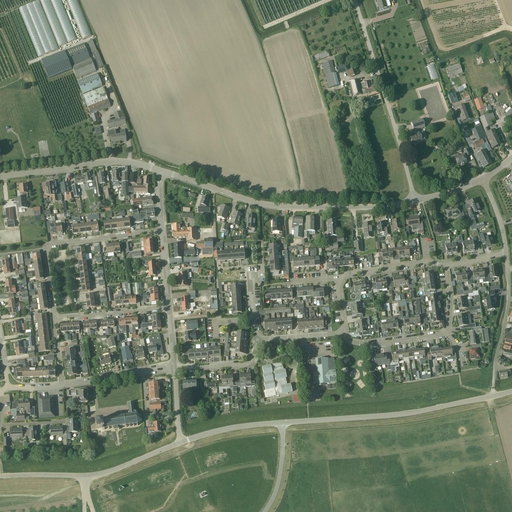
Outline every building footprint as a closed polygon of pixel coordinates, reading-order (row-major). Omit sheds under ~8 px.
[(39,0),(19,7),(24,22),(28,22),(36,34),(35,35),(43,38),(43,37),(44,37),(46,39),(47,34),(47,41),(50,39),(52,44),(52,41),(53,42),(55,44),(51,46),(50,47),(48,53),(59,49),(58,46),(76,40),(68,16),(83,38),(90,36),(78,0),(39,0)] [(376,0),(379,10),(387,8),(384,0),(376,0)] [(97,51),(93,41),(87,43),(92,53),(99,69),(104,67),(97,51)] [(84,44),(65,51),(71,66),(90,59),(84,44)] [(427,54),(426,50),(425,46),(419,48),(420,52),(422,51),(423,55),(427,54)] [(71,70),(64,51),(40,61),(48,79),(71,70)] [(328,51),(318,55),(318,54),(313,57),(314,62),(320,60),(330,56),(328,51)] [(90,59),(71,66),(76,79),(96,72),(91,58),(90,59)] [(336,73),(335,74),(332,61),(322,63),(328,88),(339,86),(336,73)] [(429,73),(432,72),(431,72),(436,70),(434,64),(426,67),(429,73)] [(450,78),(463,74),(460,64),(447,68),(450,78)] [(354,76),(352,70),(348,71),(346,71),(345,66),(337,68),(338,74),(346,72),(347,77),(354,76)] [(97,74),(78,81),(83,94),(102,86),(97,74)] [(349,82),(353,97),(363,95),(359,80),(349,82)] [(371,81),(361,83),(363,94),(375,92),(374,87),(372,87),(371,81)] [(462,86),(462,87),(457,89),(459,93),(464,91),(467,89),(465,85),(462,86)] [(91,115),(111,107),(103,87),(83,95),(91,115)] [(448,97),(451,105),(459,102),(456,94),(448,97)] [(483,109),(484,109),(482,105),(480,99),(474,101),(478,111),(483,109)] [(462,122),(470,119),(465,105),(457,108),(462,122)] [(496,120),(491,107),(486,108),(488,115),(479,118),(484,129),(486,134),(489,141),(498,137),(495,130),(490,132),(488,127),(492,125),(491,122),(496,120)] [(113,114),(115,120),(117,123),(117,127),(126,125),(124,118),(123,118),(120,111),(113,114)] [(91,115),(93,124),(99,122),(97,114),(91,115)] [(413,131),(425,127),(422,119),(411,123),(413,131)] [(117,123),(115,120),(107,122),(109,129),(117,127),(117,123)] [(475,129),(472,131),(475,137),(484,133),(480,124),(474,127),(475,129)] [(119,143),(118,135),(116,136),(115,131),(107,132),(109,141),(112,140),(112,143),(119,143)] [(412,144),(422,141),(419,134),(414,135),(414,134),(410,135),(411,137),(410,137),(412,144)] [(492,164),(486,153),(491,150),(488,144),(485,136),(481,138),(482,139),(474,143),(476,148),(482,146),(484,151),(476,156),(484,169),(492,164)] [(501,136),(498,137),(489,141),(492,149),(491,149),(492,151),(494,151),(495,150),(493,148),(504,143),(501,136)] [(455,168),(467,163),(463,155),(454,159),(456,162),(453,164),(455,168)] [(128,182),(128,173),(120,174),(120,171),(112,171),(112,182),(120,182),(120,178),(121,178),(121,182),(122,182),(122,184),(123,184),(123,187),(123,196),(129,196),(129,195),(128,187),(128,182)] [(80,197),(77,184),(84,183),(91,182),(90,174),(83,175),(83,176),(74,177),(75,184),(72,185),(74,198),(80,197)] [(105,184),(104,174),(97,175),(98,180),(96,181),(97,191),(100,190),(99,185),(105,184)] [(62,191),(62,193),(62,194),(62,196),(66,195),(66,193),(69,193),(68,183),(61,184),(61,187),(62,191)] [(17,198),(18,210),(27,209),(26,198),(27,198),(26,194),(27,193),(27,185),(26,185),(26,184),(23,185),(19,186),(20,194),(21,194),(22,198),(17,198)] [(58,203),(63,203),(62,200),(61,195),(57,195),(57,196),(55,196),(53,184),(42,185),(43,190),(44,190),(45,195),(43,195),(44,199),(47,198),(47,199),(48,199),(47,197),(52,196),(53,202),(58,202),(58,203)] [(152,197),(132,200),(133,207),(143,206),(153,205),(152,197)] [(209,207),(206,208),(206,206),(209,199),(202,197),(200,204),(201,205),(200,208),(199,208),(200,212),(209,212),(209,207)] [(467,210),(470,218),(475,216),(473,213),(480,210),(476,199),(468,202),(471,209),(467,210)] [(110,210),(110,207),(109,200),(102,201),(103,208),(102,208),(103,213),(107,212),(107,211),(110,210)] [(229,208),(221,205),(217,217),(225,219),(229,208)] [(447,218),(459,214),(461,219),(465,218),(461,205),(458,206),(458,205),(445,209),(447,218)] [(5,210),(6,222),(14,221),(13,209),(5,210)] [(242,214),(234,212),(230,223),(238,226),(242,214)] [(154,213),(146,214),(140,215),(133,216),(134,224),(144,223),(143,220),(147,219),(147,218),(155,217),(154,213)] [(256,216),(247,216),(247,228),(255,228),(256,216)] [(305,217),(305,232),(304,232),(304,239),(310,239),(310,235),(315,235),(314,232),(314,217),(305,217)] [(412,231),(423,229),(422,221),(419,222),(418,217),(406,218),(407,226),(412,226),(412,231)] [(60,221),(55,222),(57,235),(62,234),(61,227),(65,227),(64,220),(60,221)] [(281,220),(272,220),(272,232),(280,232),(281,220)] [(392,221),(393,226),(390,227),(391,235),(398,234),(397,230),(400,229),(399,220),(392,221)] [(57,235),(55,222),(55,221),(46,223),(47,229),(50,229),(51,235),(57,235)] [(336,221),(327,221),(328,237),(337,236),(336,221)] [(378,233),(384,233),(384,236),(389,235),(388,229),(386,229),(385,227),(384,227),(383,222),(376,223),(378,233)] [(173,231),(173,234),(173,237),(173,238),(188,237),(188,241),(196,241),(195,232),(198,232),(197,229),(188,229),(188,228),(184,228),(184,227),(181,228),(181,223),(179,223),(179,224),(173,225),(173,231)] [(363,224),(364,235),(364,239),(372,238),(372,234),(371,223),(363,224)] [(302,228),(294,228),(294,238),(302,238),(302,228)] [(491,236),(487,237),(486,234),(480,236),(482,244),(486,243),(487,247),(494,244),(491,236)] [(469,252),(468,241),(462,242),(461,236),(458,237),(459,240),(460,247),(462,247),(463,249),(464,252),(469,252)] [(473,241),(468,241),(469,252),(475,251),(474,247),(475,245),(477,245),(476,237),(472,238),(473,241)] [(144,248),(153,247),(152,238),(143,239),(144,248)] [(196,249),(213,248),(213,240),(204,240),(204,243),(196,243),(196,249)] [(456,243),(450,244),(452,254),(457,253),(457,250),(458,248),(460,247),(459,240),(455,240),(456,243)] [(355,254),(358,254),(363,254),(361,241),(354,242),(355,254)] [(452,254),(450,244),(445,245),(445,242),(442,243),(443,250),(445,249),(446,251),(446,255),(452,254)] [(185,244),(174,245),(175,258),(181,258),(181,249),(185,249),(185,244)] [(403,248),(404,258),(409,257),(409,253),(416,252),(415,247),(412,248),(411,246),(403,248)] [(395,249),(395,255),(399,255),(399,258),(404,258),(403,248),(395,249)] [(386,250),(388,260),(393,259),(392,256),(395,255),(395,249),(386,250)] [(382,261),(388,260),(386,250),(378,251),(379,257),(382,257),(382,261)] [(33,259),(30,260),(30,262),(33,262),(41,261),(40,255),(38,255),(38,251),(32,252),(33,259)] [(313,255),(314,267),(319,266),(319,264),(323,264),(322,258),(319,258),(316,258),(316,255),(313,255)] [(293,268),(298,268),(297,260),(295,260),(295,256),(289,257),(290,263),(292,263),(293,268)] [(347,258),(348,267),(353,266),(358,265),(357,259),(353,259),(352,257),(347,258)] [(148,270),(155,269),(154,263),(151,263),(151,261),(145,261),(145,267),(148,266),(148,270)] [(496,266),(490,267),(490,271),(487,271),(489,283),(492,283),(491,281),(494,280),(494,278),(498,278),(496,266)] [(279,272),(279,267),(269,267),(269,269),(270,269),(270,273),(273,272),(274,275),(279,275),(278,272),(279,272)] [(478,271),(480,281),(480,284),(489,283),(487,271),(484,272),(484,270),(478,271)] [(473,276),(473,278),(471,278),(471,285),(474,284),(474,281),(479,281),(478,271),(472,272),(473,276)] [(433,280),(433,275),(432,275),(432,272),(424,273),(425,276),(425,279),(422,280),(422,282),(433,280)] [(467,272),(461,273),(463,283),(467,282),(468,285),(471,285),(471,278),(470,276),(467,276),(467,272)] [(398,277),(400,287),(403,287),(403,289),(409,289),(408,284),(408,280),(404,281),(403,276),(398,277)] [(394,288),(400,287),(398,277),(393,278),(393,282),(390,283),(391,288),(391,291),(394,291),(393,288),(394,288)] [(379,290),(382,290),(380,279),(375,280),(376,285),(372,285),(373,291),(373,293),(379,293),(379,290)] [(380,279),(382,290),(387,289),(391,288),(390,283),(386,283),(385,279),(380,279)] [(359,283),(360,293),(366,292),(370,291),(369,286),(367,286),(365,284),(364,282),(359,283)] [(360,293),(359,283),(354,283),(354,286),(353,288),(351,288),(352,294),(355,293),(355,294),(360,293)] [(29,291),(29,293),(35,293),(38,292),(45,291),(44,285),(37,286),(37,290),(29,291)] [(21,290),(21,286),(16,287),(12,287),(6,288),(7,295),(15,293),(15,291),(21,290)] [(423,287),(424,295),(424,296),(430,295),(429,292),(435,291),(434,286),(426,287),(423,287)] [(288,289),(286,289),(287,300),(295,299),(294,296),(292,296),(292,290),(288,290),(288,289)] [(301,301),(300,298),(303,297),(302,289),(297,290),(297,295),(294,296),(295,299),(295,301),(297,301),(301,301)] [(181,298),(182,305),(188,304),(187,300),(195,299),(195,295),(189,296),(187,296),(187,295),(184,295),(184,298),(181,298)] [(496,302),(496,298),(493,298),(486,299),(488,310),(495,309),(494,303),(496,302)] [(351,311),(362,309),(361,304),(360,300),(355,301),(355,303),(354,305),(351,305),(351,311)] [(242,307),(232,308),(233,314),(234,314),(234,316),(238,316),(238,313),(242,313),(241,309),(243,309),(242,307)] [(357,319),(360,319),(363,318),(362,315),(362,309),(351,311),(352,316),(355,316),(357,317),(357,319)] [(399,313),(399,317),(400,317),(401,325),(404,325),(404,328),(410,327),(408,318),(403,319),(402,312),(399,313)] [(36,316),(37,323),(47,322),(46,315),(36,316)] [(322,316),(323,317),(318,317),(319,328),(323,327),(323,326),(327,326),(326,322),(326,316),(322,316)] [(356,328),(367,327),(370,326),(369,317),(363,318),(360,319),(360,320),(358,322),(356,323),(356,328)] [(391,317),(393,329),(399,329),(398,325),(401,325),(400,317),(399,317),(397,317),(391,317)] [(295,324),(297,324),(298,330),(303,329),(302,319),(297,319),(297,318),(294,318),(295,324)] [(469,325),(468,321),(458,322),(459,328),(466,327),(467,330),(476,328),(475,324),(469,325)] [(47,322),(37,323),(38,330),(48,329),(47,322)] [(195,322),(187,322),(187,330),(195,330),(195,322)] [(388,333),(388,330),(387,330),(387,324),(386,324),(381,325),(381,322),(378,323),(378,328),(382,328),(382,333),(388,333)] [(145,324),(142,324),(142,334),(149,334),(148,331),(146,331),(146,329),(148,329),(148,328),(153,327),(153,329),(161,329),(160,323),(153,323),(150,324),(145,324)] [(367,327),(356,328),(357,334),(361,333),(362,337),(367,336),(370,335),(370,330),(367,330),(367,327)] [(474,332),(469,333),(471,346),(476,345),(475,335),(482,334),(483,344),(490,343),(488,330),(482,331),(481,328),(474,329),(474,332)] [(48,329),(38,330),(39,338),(49,336),(48,329)] [(196,341),(195,332),(185,333),(186,342),(196,341)] [(507,351),(511,352),(511,351),(510,351),(511,345),(511,333),(507,332),(506,337),(504,344),(503,349),(508,350),(507,351)] [(40,345),(50,344),(49,336),(39,338),(40,345)] [(160,336),(149,337),(150,344),(152,344),(153,347),(148,348),(149,354),(157,352),(157,356),(163,355),(160,336)] [(107,340),(109,349),(116,347),(114,339),(107,340)] [(143,351),(142,347),(145,347),(144,340),(139,341),(141,347),(139,347),(139,351),(136,352),(138,359),(145,357),(143,351)] [(128,347),(122,348),(121,343),(118,344),(119,349),(121,349),(124,361),(131,360),(128,347)] [(50,351),(50,344),(40,345),(40,349),(38,349),(39,352),(50,351)] [(213,347),(214,357),(220,356),(220,347),(215,347),(215,344),(212,344),(213,347)] [(200,349),(201,359),(208,358),(208,357),(207,349),(206,349),(203,349),(202,346),(200,346),(200,349)] [(479,353),(482,352),(481,346),(475,346),(476,349),(470,350),(470,354),(469,354),(470,360),(476,359),(475,358),(479,357),(479,353)] [(184,356),(188,356),(188,360),(195,359),(194,350),(190,350),(190,347),(187,347),(184,348),(184,351),(184,354),(184,356)] [(429,361),(432,361),(431,358),(436,357),(435,348),(430,349),(430,353),(427,353),(428,355),(429,361)] [(446,349),(447,358),(448,361),(453,360),(453,361),(456,360),(455,354),(452,354),(452,349),(446,349)] [(429,361),(428,355),(425,356),(424,350),(419,351),(418,351),(419,357),(420,359),(420,362),(429,361)] [(109,356),(99,359),(101,366),(111,364),(110,359),(114,358),(113,353),(109,354),(109,356)] [(399,365),(399,362),(398,360),(397,354),(392,355),(392,361),(390,361),(391,372),(396,371),(396,365),(399,365)] [(391,372),(390,361),(387,361),(386,355),(380,356),(381,366),(387,365),(388,371),(391,370),(391,372)] [(377,366),(381,366),(380,356),(374,357),(374,361),(371,362),(373,370),(376,370),(376,369),(378,369),(377,366)] [(327,359),(315,360),(310,360),(311,371),(313,371),(314,384),(317,384),(329,383),(336,382),(335,370),(334,358),(327,359)] [(264,382),(266,390),(266,391),(265,391),(266,398),(276,396),(292,392),(290,384),(285,385),(284,381),(286,381),(285,378),(287,377),(285,369),(284,370),(282,362),(262,367),(264,374),(263,375),(265,382),(264,382)] [(507,378),(507,375),(510,374),(510,370),(499,372),(500,379),(507,378)] [(250,375),(245,376),(246,388),(246,387),(246,385),(251,384),(251,387),(255,387),(254,380),(251,380),(250,375)] [(227,377),(228,390),(233,389),(233,393),(237,393),(237,388),(236,381),(233,381),(233,376),(227,377)] [(246,388),(245,376),(239,376),(240,381),(236,381),(237,388),(246,388)] [(223,390),(228,390),(227,377),(221,377),(222,382),(218,382),(219,394),(223,394),(223,390)] [(183,390),(187,390),(187,392),(192,392),(192,390),(196,390),(196,380),(183,380),(183,390)] [(148,388),(148,389),(149,395),(154,395),(154,392),(159,391),(159,383),(148,384),(146,384),(146,388),(148,388)] [(87,391),(79,391),(71,391),(67,391),(67,397),(71,397),(76,397),(79,396),(79,404),(88,403),(87,391)] [(154,395),(149,395),(149,400),(160,400),(159,391),(154,392),(154,395)] [(53,397),(38,398),(40,418),(55,417),(53,397)] [(16,412),(24,411),(24,400),(20,400),(20,401),(18,402),(18,403),(12,403),(12,410),(16,410),(16,412)] [(27,400),(24,400),(24,411),(27,411),(28,414),(30,414),(30,416),(35,416),(34,407),(30,408),(29,401),(27,401),(27,400)] [(96,421),(97,429),(102,428),(102,430),(105,430),(105,429),(108,428),(108,429),(109,429),(109,428),(113,428),(113,430),(119,429),(119,427),(125,426),(125,427),(126,427),(126,426),(129,426),(130,427),(130,425),(133,425),(133,426),(134,426),(134,425),(137,425),(137,426),(138,426),(138,424),(141,422),(142,422),(141,421),(141,417),(142,417),(141,416),(140,417),(136,415),(136,413),(137,412),(137,411),(136,412),(134,411),(133,402),(128,403),(129,412),(128,412),(128,416),(125,416),(125,415),(124,416),(124,414),(118,415),(119,417),(117,417),(117,416),(116,416),(116,417),(113,418),(113,417),(112,417),(112,418),(108,419),(108,418),(107,418),(107,419),(103,419),(103,418),(99,419),(99,421),(96,421)] [(70,432),(74,432),(77,432),(77,420),(73,420),(68,421),(69,424),(69,428),(70,432)] [(161,432),(161,429),(163,429),(163,426),(161,426),(160,423),(153,424),(153,427),(148,428),(149,434),(161,432)] [(70,434),(70,432),(69,428),(62,428),(62,427),(58,427),(54,427),(50,428),(50,432),(51,436),(62,435),(62,434),(63,434),(63,439),(63,446),(66,446),(66,439),(71,439),(71,435),(70,435),(70,434)] [(25,430),(26,437),(29,436),(29,441),(38,440),(37,428),(33,428),(33,429),(29,429),(29,430),(25,430)] [(22,437),(26,437),(25,430),(22,431),(22,429),(18,430),(18,429),(14,430),(10,430),(10,434),(11,438),(22,437)]
